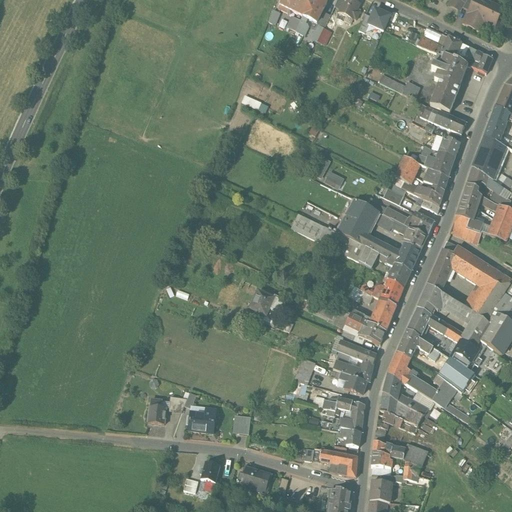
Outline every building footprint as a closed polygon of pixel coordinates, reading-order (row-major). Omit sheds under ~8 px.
[(282,0),(279,7),(280,7),(278,10),(288,14),(289,11),(303,18),(312,0),(282,0)] [(327,4),(318,0),(312,0),(303,18),(308,20),(317,25),(327,4)] [(360,6),(348,0),(345,0),(339,14),(353,21),(353,20),(356,22),(360,13),(357,12),(360,6)] [(451,0),(449,6),(461,12),(463,9),(467,0),(451,0)] [(467,0),(463,9),(469,12),(474,2),(475,2),(475,0),(467,0)] [(475,2),(474,2),(469,12),(463,25),(479,32),(484,21),(496,27),(503,11),(492,5),(490,9),(475,2)] [(390,18),(375,11),(368,26),(383,33),(390,18)] [(273,12),(269,21),(274,23),(278,14),(273,12)] [(359,33),(364,35),(371,19),(366,17),(359,33)] [(301,23),(294,20),(292,21),(288,29),(296,33),(301,23)] [(305,25),(301,23),(296,33),(304,37),(309,29),(308,26),(305,25)] [(318,27),(311,40),(317,43),(318,43),(324,31),(324,30),(318,27)] [(318,43),(318,44),(325,48),(331,34),(324,31),(318,43)] [(461,45),(448,38),(444,49),(441,55),(442,55),(453,61),(455,57),(457,53),(461,45)] [(444,49),(422,39),(417,48),(429,53),(437,56),(440,57),(442,55),(441,55),(444,49)] [(312,40),(307,51),(312,54),(317,43),(312,40)] [(483,56),(461,45),(457,53),(469,59),(479,63),(483,56)] [(453,61),(442,55),(440,57),(437,56),(431,71),(437,73),(434,81),(440,84),(441,81),(460,88),(467,68),(465,67),(453,61)] [(480,66),(478,65),(476,71),(486,76),(492,60),(484,56),(480,66)] [(419,73),(412,70),(409,78),(422,83),(424,75),(419,73)] [(405,89),(383,78),(379,85),(391,91),(397,93),(402,96),(405,89)] [(460,88),(441,81),(440,84),(436,94),(455,102),(460,88)] [(420,90),(407,84),(405,89),(402,96),(412,100),(414,102),(420,90)] [(511,90),(505,87),(496,108),(511,116),(511,115),(511,90)] [(449,115),(455,102),(436,94),(430,107),(449,115)] [(242,104),(259,111),(262,103),(245,96),(242,104)] [(423,117),(422,119),(428,122),(433,111),(427,108),(423,117)] [(496,108),(491,121),(506,127),(508,121),(511,122),(511,116),(496,108)] [(454,120),(433,111),(428,122),(449,132),(454,120)] [(466,125),(454,120),(449,132),(461,137),(466,125)] [(484,139),(499,146),(502,138),(506,127),(491,121),(484,139)] [(434,129),(427,125),(425,131),(430,133),(432,135),(434,129)] [(427,149),(434,153),(438,155),(439,154),(444,140),(432,135),(427,149)] [(510,143),(502,138),(499,146),(506,150),(510,143)] [(499,146),(484,139),(472,169),(481,176),(488,181),(492,183),(492,181),(490,180),(495,166),(497,167),(506,150),(499,146)] [(460,146),(444,140),(439,154),(455,159),(460,146)] [(439,154),(438,155),(434,153),(431,160),(428,159),(424,169),(429,171),(448,180),(455,159),(439,154)] [(420,161),(411,156),(408,160),(417,165),(420,161)] [(408,160),(405,159),(400,170),(413,178),(419,166),(417,165),(408,160)] [(319,167),(325,171),(329,164),(322,161),(319,167)] [(319,167),(314,177),(320,180),(325,171),(319,167)] [(481,176),(472,169),(469,179),(467,186),(478,192),(481,185),(486,187),(488,181),(481,176)] [(413,178),(400,170),(395,178),(409,186),(413,178)] [(448,180),(429,171),(423,184),(434,188),(444,193),(448,181),(448,180)] [(343,181),(330,175),(325,184),(338,191),(343,181)] [(511,193),(511,182),(506,179),(500,188),(503,190),(510,196),(511,193)] [(492,183),(488,181),(486,187),(499,196),(503,190),(500,188),(492,183)] [(467,186),(462,202),(478,207),(479,204),(481,198),(477,196),(478,192),(467,186)] [(444,193),(434,188),(431,194),(442,200),(444,193)] [(431,194),(418,189),(418,190),(417,192),(415,196),(422,200),(432,205),(440,209),(442,200),(431,194)] [(404,198),(387,190),(383,199),(399,207),(404,198)] [(493,204),(481,198),(479,204),(492,211),(495,205),(493,204)] [(505,203),(495,199),(493,204),(495,205),(500,207),(502,208),(505,203)] [(432,205),(424,201),(421,207),(429,211),(432,205)] [(470,222),(466,230),(470,232),(473,222),(477,211),(478,207),(462,202),(457,217),(470,222)] [(357,203),(351,215),(349,214),(338,235),(340,236),(356,244),(361,235),(367,238),(374,224),(379,214),(373,211),(365,207),(357,203)] [(440,209),(432,205),(429,211),(437,215),(440,209)] [(379,214),(391,220),(394,213),(387,210),(386,211),(380,208),(379,209),(375,207),(373,211),(379,214)] [(491,229),(488,237),(506,244),(511,228),(511,212),(502,208),(500,207),(497,214),(491,229)] [(407,220),(394,213),(391,220),(394,222),(408,229),(413,220),(409,218),(407,220)] [(391,220),(379,214),(374,224),(390,232),(391,229),(394,222),(391,220)] [(413,220),(408,229),(409,230),(415,233),(418,227),(424,230),(428,220),(415,214),(413,220)] [(470,222),(457,217),(454,226),(449,236),(478,245),(481,236),(479,235),(470,232),(466,230),(470,222)] [(424,230),(418,227),(415,233),(427,239),(434,223),(428,220),(424,230)] [(408,229),(394,222),(391,229),(406,236),(409,230),(408,229)] [(483,226),(473,222),(470,232),(479,235),(483,226)] [(491,229),(483,226),(479,235),(481,236),(482,234),(488,237),(491,229)] [(366,250),(324,229),(317,244),(358,264),(366,250)] [(415,233),(409,230),(406,236),(402,245),(404,246),(400,255),(395,264),(395,265),(411,273),(427,239),(415,233)] [(400,255),(367,238),(362,246),(368,250),(395,264),(400,255)] [(458,249),(446,243),(443,251),(454,256),(458,249)] [(511,282),(458,249),(454,256),(456,257),(456,259),(461,263),(455,273),(484,291),(490,281),(506,291),(511,282)] [(379,256),(366,250),(358,264),(371,271),(377,260),(379,256)] [(454,256),(443,251),(428,286),(440,294),(441,294),(451,270),(455,273),(461,263),(456,259),(456,257),(454,256)] [(395,265),(388,261),(386,264),(391,267),(394,267),(388,280),(389,281),(404,290),(411,273),(395,265)] [(506,291),(503,295),(511,300),(511,280),(511,282),(506,291)] [(404,290),(389,281),(388,283),(386,288),(381,285),(376,287),(372,297),(380,301),(396,308),(404,290)] [(474,307),(471,312),(476,316),(486,323),(493,312),(503,295),(506,291),(490,281),(484,291),(474,307)] [(440,294),(428,286),(418,309),(430,316),(433,309),(438,312),(440,305),(446,308),(451,300),(441,294),(440,294)] [(354,288),(350,295),(359,299),(363,292),(354,288)] [(259,292),(250,311),(266,318),(274,301),(275,300),(259,292)] [(511,300),(503,295),(493,312),(511,324),(511,300)] [(282,304),(275,300),(274,301),(266,318),(250,311),(247,317),(271,327),(282,304)] [(463,308),(451,300),(446,308),(471,324),(476,316),(471,312),(463,308)] [(364,317),(353,312),(351,316),(365,323),(386,333),(396,308),(380,301),(372,321),(364,318),(364,317)] [(333,311),(316,303),(312,312),(329,320),(333,322),(333,321),(338,310),(334,309),(333,311)] [(474,307),(466,303),(463,308),(471,312),(474,307)] [(430,316),(418,309),(409,326),(423,334),(427,325),(431,317),(430,316)] [(338,310),(333,321),(345,327),(350,316),(338,310)] [(464,336),(461,341),(476,350),(480,343),(501,357),(511,339),(511,324),(493,312),(486,323),(476,316),(471,324),(464,336)] [(351,316),(350,316),(345,327),(346,328),(355,332),(360,334),(365,323),(351,316)] [(464,336),(431,317),(427,325),(459,344),(461,341),(464,336)] [(345,327),(333,321),(333,322),(329,320),(328,323),(345,330),(346,328),(345,327)] [(288,323),(284,332),(293,336),(297,327),(288,323)] [(365,323),(360,334),(358,337),(367,341),(380,346),(386,333),(365,323)] [(423,334),(409,326),(407,332),(419,338),(418,340),(420,341),(423,334)] [(355,332),(346,328),(345,330),(344,332),(353,336),(355,332)] [(353,336),(344,332),(342,338),(343,339),(351,342),(353,336)] [(360,334),(355,332),(353,336),(351,342),(362,346),(367,341),(358,337),(360,334)] [(419,338),(407,332),(397,354),(410,361),(416,349),(419,348),(430,355),(433,349),(420,341),(418,340),(419,338)] [(376,357),(360,351),(362,346),(351,342),(343,339),(338,353),(339,354),(350,358),(364,363),(373,367),(376,357)] [(459,344),(450,359),(464,369),(476,350),(461,341),(459,344)] [(350,358),(339,354),(337,361),(348,365),(350,358)] [(410,361),(397,354),(388,375),(400,383),(401,383),(406,370),(410,361)] [(476,377),(464,369),(450,359),(437,378),(456,391),(463,396),(476,377)] [(373,367),(364,363),(361,372),(359,381),(367,384),(369,384),(373,367)] [(345,368),(335,365),(333,372),(341,375),(343,375),(345,368)] [(300,367),(294,383),(306,387),(311,370),(300,367)] [(361,372),(346,367),(345,368),(343,375),(349,377),(359,381),(361,372)] [(434,392),(420,381),(421,379),(418,377),(419,375),(412,371),(411,373),(406,370),(401,383),(430,401),(431,401),(435,394),(433,393),(434,392)] [(343,375),(341,375),(339,381),(347,383),(349,377),(343,375)] [(400,383),(388,375),(383,394),(398,403),(408,409),(416,413),(420,407),(404,398),(398,395),(400,383)] [(359,381),(349,377),(347,383),(344,390),(357,395),(357,394),(363,396),(367,384),(359,381)] [(435,394),(431,401),(443,410),(447,405),(453,397),(456,391),(437,378),(436,377),(433,382),(440,387),(435,394)] [(464,398),(456,391),(453,397),(461,402),(464,398)] [(398,403),(383,394),(379,412),(392,416),(396,417),(398,403)] [(196,398),(190,395),(187,402),(185,408),(191,411),(196,398)] [(349,400),(346,399),(345,401),(338,400),(337,405),(336,410),(350,413),(352,403),(349,402),(349,400)] [(167,410),(166,416),(181,418),(185,408),(187,402),(168,400),(167,410)] [(337,405),(325,401),(323,410),(335,413),(336,411),(349,414),(350,413),(336,410),(337,405)] [(352,403),(350,413),(352,413),(351,423),(340,421),(338,430),(345,431),(350,432),(361,434),(364,412),(365,407),(352,403)] [(469,423),(447,405),(443,410),(466,428),(469,423)] [(427,412),(420,407),(416,413),(423,418),(427,412)] [(167,410),(150,408),(148,424),(165,426),(166,416),(167,410)] [(416,413),(408,409),(403,421),(419,428),(424,418),(423,418),(416,413)] [(379,412),(378,422),(382,423),(387,425),(389,425),(392,425),(400,428),(403,421),(392,416),(379,412)] [(205,416),(190,415),(188,433),(213,436),(216,414),(205,413),(205,416)] [(251,420),(240,418),(238,436),(249,437),(251,420)] [(419,428),(403,421),(400,428),(400,429),(415,435),(419,428)] [(382,423),(378,422),(374,443),(382,445),(387,425),(382,423)] [(329,425),(322,423),(320,431),(331,433),(332,429),(332,426),(329,425)] [(340,434),(332,433),(331,441),(334,442),(336,442),(337,438),(344,439),(345,431),(341,430),(340,434)] [(361,434),(350,432),(345,431),(344,439),(347,440),(346,447),(359,449),(361,434)] [(506,454),(511,447),(511,435),(500,448),(506,454)] [(382,445),(374,443),(372,453),(390,458),(392,448),(389,447),(382,445)] [(405,451),(392,448),(390,458),(390,459),(403,461),(405,451)] [(421,452),(410,448),(406,459),(418,464),(421,452)] [(321,452),(315,452),(313,463),(320,464),(320,463),(319,463),(321,452)] [(333,455),(321,452),(319,463),(320,463),(331,465),(333,455)] [(390,458),(372,453),(371,468),(391,470),(392,462),(389,461),(390,458)] [(357,459),(333,455),(331,465),(330,473),(344,477),(355,479),(357,459)] [(221,468),(206,465),(201,482),(216,486),(218,477),(221,468)] [(413,469),(405,468),(404,481),(411,482),(412,475),(413,469)] [(271,478),(246,470),(244,477),(242,476),(239,485),(238,487),(239,487),(239,486),(266,494),(263,493),(266,485),(269,485),(271,478)] [(396,477),(385,476),(384,484),(392,485),(395,485),(396,477)] [(288,483),(283,481),(279,493),(285,495),(288,483)] [(384,484),(372,482),(371,494),(370,503),(387,504),(390,505),(392,485),(384,484)] [(201,485),(194,483),(192,493),(198,494),(201,485)] [(328,506),(349,511),(351,495),(337,491),(337,493),(330,492),(328,506)] [(370,503),(369,502),(367,511),(385,511),(387,504),(370,503)]
